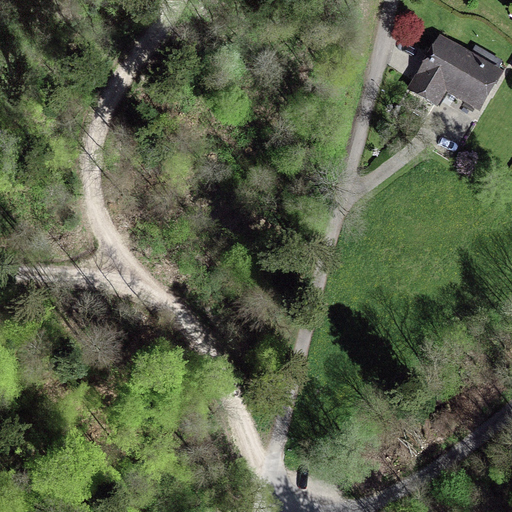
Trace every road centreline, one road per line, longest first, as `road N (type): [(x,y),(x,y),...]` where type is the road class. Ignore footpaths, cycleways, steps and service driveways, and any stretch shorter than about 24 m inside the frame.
road 1 (track): [(178,0),(101,105),(90,180),(96,222),(117,269),(199,336),(271,478)]
road 2 (residential): [(271,511),(271,478),(390,0)]
road 3 (residential): [(345,511),(413,482),(511,411)]
